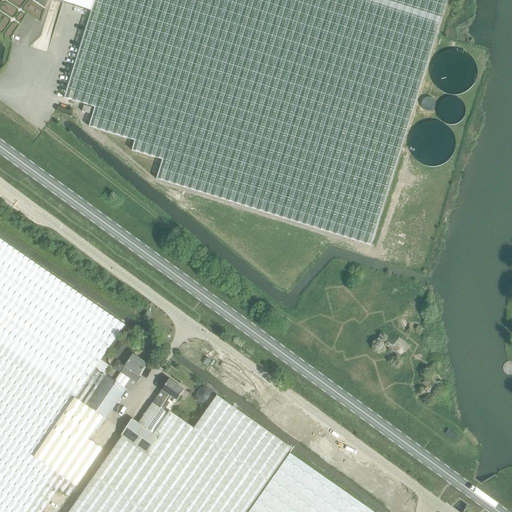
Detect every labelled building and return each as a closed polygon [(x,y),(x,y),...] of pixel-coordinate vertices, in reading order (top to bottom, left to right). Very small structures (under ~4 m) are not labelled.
[(47,0),(48,0),(90,13),(94,0),(30,0),(45,9),(47,0)] [(94,0),(90,13),(63,99),(94,109),(88,128),(134,142),(131,152),(161,161),(155,180),(373,248),(450,0),(94,0)] [(84,106),(82,112),(90,114),(91,108),(84,106)] [(0,511),(42,511),(58,489),(64,493),(70,497),(75,489),(34,459),(74,399),(85,407),(106,377),(103,375),(109,366),(100,361),(108,350),(116,339),(125,326),(0,240),(0,511)] [(147,312),(143,317),(148,320),(151,315),(147,312)] [(391,348),(402,356),(411,345),(400,336),(391,348)] [(125,366),(120,373),(137,384),(141,378),(139,376),(146,365),(132,356),(125,366)] [(118,361),(113,368),(120,373),(125,366),(118,361)] [(74,399),(34,459),(75,489),(87,472),(101,450),(87,440),(102,418),(105,420),(106,418),(117,402),(126,390),(114,382),(106,377),(85,407),(74,399)] [(168,381),(161,392),(170,398),(176,402),(183,391),(168,381)] [(122,434),(121,437),(122,437),(147,455),(159,439),(153,435),(167,415),(163,412),(169,404),(167,403),(170,398),(161,392),(142,419),(138,424),(132,420),(122,434)] [(246,511),(291,448),(217,396),(193,429),(169,412),(167,415),(153,435),(159,439),(147,455),(122,437),(69,511),(246,511)] [(371,511),(332,485),(288,455),(247,511),(371,511)]
